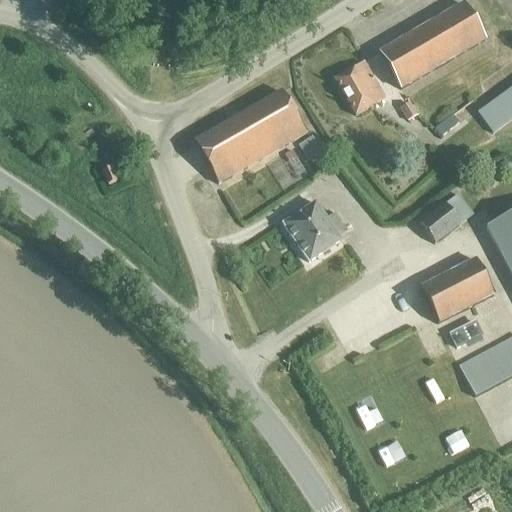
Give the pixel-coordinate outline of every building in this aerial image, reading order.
[(380,54),(401,91),(485,44),(463,6),(380,54)] [(333,80),(354,117),(383,101),(362,63),(333,80)] [(511,86),(475,113),(491,136),(511,119),(511,86)] [(194,144),(218,185),(304,136),(281,94),(194,144)] [(432,128),(438,137),(457,123),(451,115),(432,128)] [(306,128),(308,145),(326,143),(324,126),(306,128)] [(100,170),(106,184),(114,180),(108,166),(100,170)] [(418,224),(432,244),(471,218),(457,197),(418,224)] [(333,215),(326,220),(315,203),(281,225),(308,265),(341,243),(337,238),(345,233),(333,215)] [(511,212),(484,228),(511,279),(511,212)] [(417,288),(436,325),(491,297),(472,260),(417,288)] [(511,338),(456,367),(472,398),(511,377),(511,338)] [(370,418),(382,411),(367,385),(355,392),(370,418)] [(378,429),(390,451),(407,441),(394,419),(378,429)]
